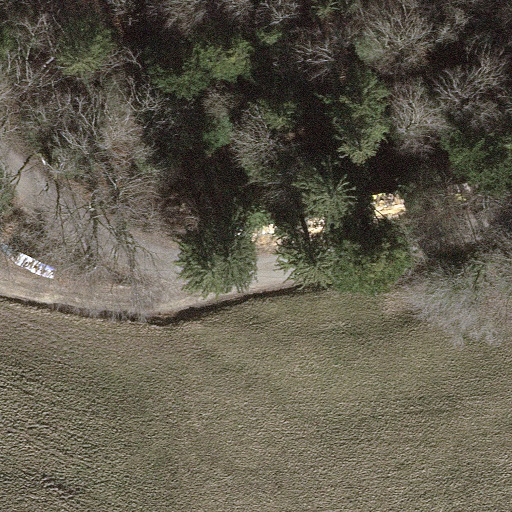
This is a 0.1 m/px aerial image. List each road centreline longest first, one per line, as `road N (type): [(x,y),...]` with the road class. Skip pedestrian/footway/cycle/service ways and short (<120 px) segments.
road 1 (unclassified): [(0,170),(58,220),(180,281),(270,271),(477,223),(511,223)]
road 2 (track): [(0,280),(89,296),(180,281)]
